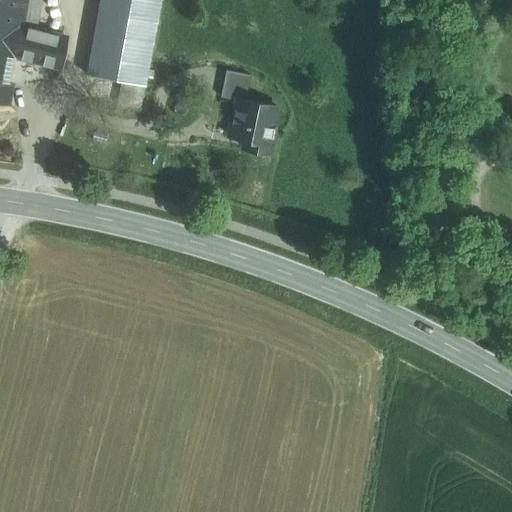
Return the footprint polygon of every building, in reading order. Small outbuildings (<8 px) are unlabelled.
[(27,0),(0,0),(0,53),(13,56),(14,56),(44,64),(50,32),(23,25),(27,0)] [(100,0),(86,73),(145,84),(160,0),(100,0)] [(67,37),(50,32),(44,64),(61,68),(67,37)] [(13,56),(0,53),(0,101),(8,103),(12,82),(9,82),(14,56),(13,56)] [(250,74),(226,69),(220,96),(236,99),(236,97),(245,99),(250,74)] [(145,85),(121,81),(117,104),(140,109),(145,85)] [(245,99),(236,97),(236,99),(229,134),(253,139),(251,148),(269,152),(278,106),(245,99)]
